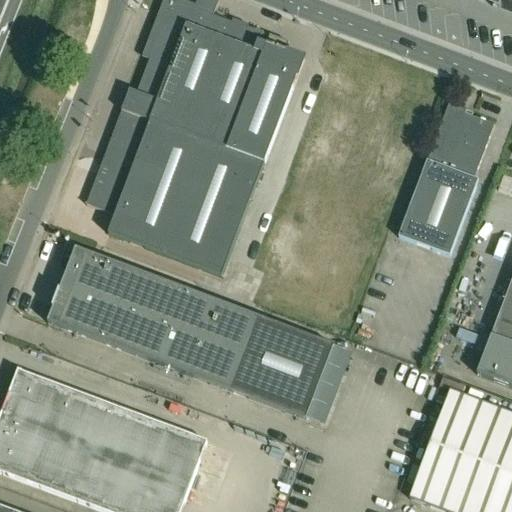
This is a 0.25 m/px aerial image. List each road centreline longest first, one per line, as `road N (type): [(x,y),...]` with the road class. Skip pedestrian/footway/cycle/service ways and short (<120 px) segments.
road 1 (unclassified): [(0,293),(119,0)]
road 2 (unclassified): [(511,88),(271,0)]
